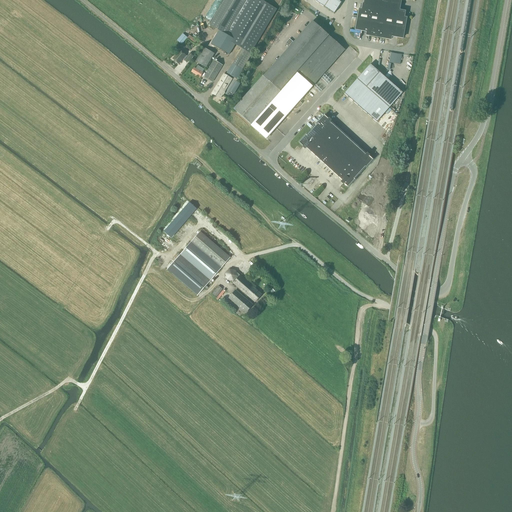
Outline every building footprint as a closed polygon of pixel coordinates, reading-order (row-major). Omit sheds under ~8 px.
[(247,0),(224,0),(210,25),(224,33),(227,35),(247,0)] [(277,10),(260,0),(247,0),(227,35),(224,33),(215,49),(228,57),(235,45),(242,49),(252,55),(254,51),(253,50),(277,10)] [(313,0),(314,0),(334,14),(341,3),(337,0),(313,0)] [(364,0),(364,4),(363,4),(362,10),(361,10),(359,9),(356,29),(367,32),(367,35),(391,39),(391,36),(403,38),(406,18),(404,18),(405,12),(399,11),(400,0),(405,0),(407,0),(406,0),(364,0)] [(251,125),(251,126),(266,139),(292,109),(296,109),(297,109),(301,104),(299,102),(345,50),(329,36),(312,21),(263,77),(263,76),(234,109),(251,125)] [(215,54),(204,47),(195,61),(206,68),(215,54)] [(252,55),(242,49),(227,73),(237,79),(252,55)] [(186,57),(179,51),(178,52),(177,52),(176,53),(176,54),(172,59),(178,64),(182,60),(183,60),(186,57)] [(192,56),(189,54),(186,57),(183,60),(186,63),(192,56)] [(214,60),(204,76),(212,82),(222,65),(214,60)] [(403,93),(370,64),(344,94),(377,122),(403,93)] [(191,72),(200,78),(203,73),(203,72),(204,70),(198,66),(197,69),(194,67),(191,72)] [(227,98),(232,91),(230,90),(227,88),(232,79),(224,74),(212,93),(220,98),(222,95),(226,97),(227,98)] [(331,121),(329,119),(328,119),(324,115),(317,123),(318,124),(307,136),(306,135),(299,142),(304,146),(303,147),(305,149),(306,147),(343,181),(342,182),(344,184),(344,183),(348,187),(355,180),(354,179),(365,167),(366,167),(373,160),(369,156),(367,154),(366,155),(330,122),(331,121)] [(384,160),(374,218),(384,224),(391,166),(384,160)] [(371,180),(354,199),(371,214),(375,181),(371,180)] [(184,234),(184,233),(184,231),(184,230),(183,228),(182,227),(181,226),(180,225),(178,225),(177,224),(175,225),(174,225),(172,225),(171,226),(170,227),(169,229),(169,230),(168,232),(168,233),(168,235),(169,236),(170,237),(171,239),(172,239),(174,240),(175,241),(177,241),(178,240),(180,240),(181,239),(182,238),(183,237),(184,236),(184,234)] [(200,231),(191,242),(221,268),(231,258),(200,231)] [(221,268),(191,242),(180,255),(210,281),(221,268)] [(210,281),(180,255),(167,270),(197,296),(210,281)] [(233,283),(240,275),(235,272),(235,271),(230,270),(226,274),(228,280),(229,280),(233,283)] [(240,276),(233,283),(248,296),(249,297),(255,302),(262,295),(240,276)] [(212,294),(217,298),(223,289),(218,286),(212,294)] [(246,299),(236,290),(229,298),(239,307),(238,307),(246,313),(253,305),(247,300),(246,299)]
